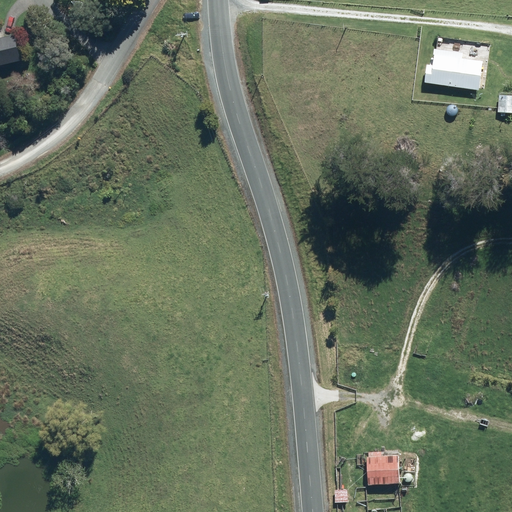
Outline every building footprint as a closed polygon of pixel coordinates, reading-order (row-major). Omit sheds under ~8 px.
[(22,36),(0,41),(0,70),(29,63),(22,36)] [(431,60),(428,81),(482,90),(486,62),(466,59),(467,52),(437,48),(435,61),(431,60)] [(511,93),(502,93),(500,112),(511,113),(511,93)] [(402,452),(370,454),(372,485),(404,483),(402,452)] [(347,488),(336,489),(337,504),(348,503),(347,488)]
